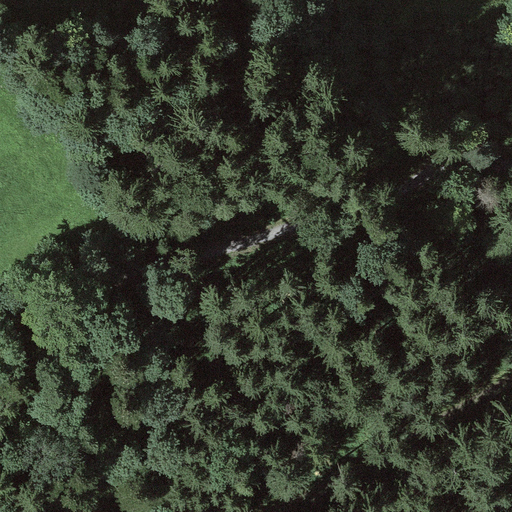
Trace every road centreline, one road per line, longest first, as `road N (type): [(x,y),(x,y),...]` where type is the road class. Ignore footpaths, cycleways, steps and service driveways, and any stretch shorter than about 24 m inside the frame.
road 1 (track): [(511,161),(491,158),(206,260),(35,334),(0,370)]
road 2 (track): [(511,353),(245,511)]
